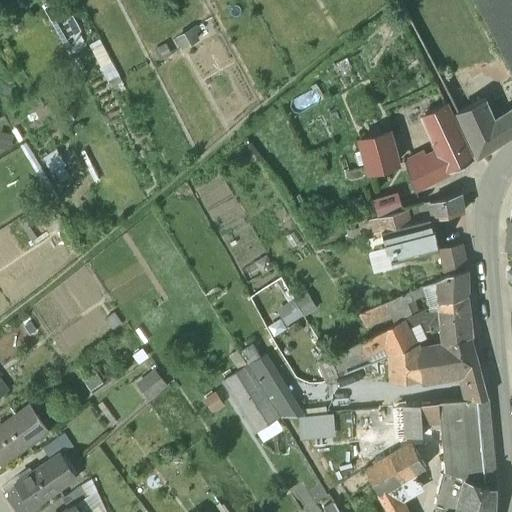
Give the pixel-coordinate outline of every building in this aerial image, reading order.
[(511,0),(474,0),(511,70),(511,0)] [(455,129),(434,88),(411,98),(431,139),(455,129)] [(485,97),(454,113),(475,156),(511,133),(511,106),(493,117),(485,97)] [(35,115),(44,130),(57,122),(49,107),(35,115)] [(470,160),(455,129),(431,139),(434,147),(412,157),(407,150),(401,152),(413,185),(470,160)] [(358,139),(368,171),(400,163),(390,130),(358,139)] [(464,193),(432,200),(435,217),(464,213),(464,211),(464,193)] [(348,238),(381,230),(380,226),(411,221),(408,208),(357,221),(358,227),(346,230),(348,238)] [(411,221),(380,226),(381,230),(384,245),(387,245),(387,246),(389,256),(402,254),(438,248),(436,235),(437,235),(436,229),(434,230),(432,218),(411,221)] [(66,226),(59,230),(66,245),(74,241),(66,226)] [(404,264),(402,254),(389,256),(387,246),(367,251),(372,272),(404,264)] [(463,247),(439,249),(443,275),(445,274),(468,268),(463,247)] [(468,268),(445,274),(443,275),(433,280),(438,294),(448,291),(452,302),(465,297),(468,268)] [(399,295),(407,314),(435,307),(445,304),(452,302),(448,291),(438,294),(433,280),(399,295)] [(229,289),(210,300),(216,310),(235,298),(229,289)] [(307,290),(295,298),(304,314),(316,306),(307,290)] [(390,315),(393,321),(403,316),(407,314),(399,295),(358,312),(364,326),(390,315)] [(452,302),(445,304),(435,307),(438,329),(415,333),(412,334),(417,344),(471,337),(465,297),(452,302)] [(114,310),(104,317),(112,328),(121,321),(114,310)] [(384,346),(412,334),(403,316),(393,321),(358,338),(366,353),(384,346)] [(384,346),(388,354),(404,347),(417,344),(412,334),(384,346)] [(419,378),(424,383),(458,378),(462,401),(485,401),(471,337),(417,344),(404,347),(405,368),(406,379),(419,378)] [(262,345),(242,357),(276,410),(295,398),(262,345)] [(405,368),(404,347),(388,354),(389,381),(406,379),(405,368)] [(276,410),(242,357),(218,373),(251,425),(276,410)] [(154,366),(136,381),(150,397),(167,383),(154,366)] [(82,377),(90,389),(103,380),(94,368),(82,377)] [(28,401),(0,421),(0,458),(1,460),(27,441),(23,436),(43,421),(36,412),(39,410),(32,400),(28,402),(28,401)] [(440,423),(438,401),(429,401),(403,402),(404,435),(422,435),(421,424),(440,423)] [(440,423),(445,471),(461,477),(494,486),(485,401),(462,401),(438,401),(440,423)] [(332,410),(297,412),(298,434),(333,432),(332,410)] [(48,455),(57,449),(60,453),(73,444),(64,430),(42,445),(48,455)] [(410,511),(404,499),(393,480),(422,463),(411,440),(363,465),(383,503),(387,511),(410,511)] [(48,455),(42,459),(58,482),(73,471),(60,453),(57,449),(48,455)] [(42,459),(15,479),(30,502),(58,482),(42,459)] [(393,480),(404,499),(432,484),(422,463),(393,480)] [(451,511),(461,477),(445,471),(433,511),(451,511)] [(73,499),(82,511),(107,511),(92,477),(61,497),(66,504),(73,499)] [(494,486),(461,477),(451,511),(493,511),(495,504),(494,486)] [(339,511),(330,494),(320,500),(327,511),(339,511)] [(66,504),(55,511),(82,511),(73,499),(66,504)]
